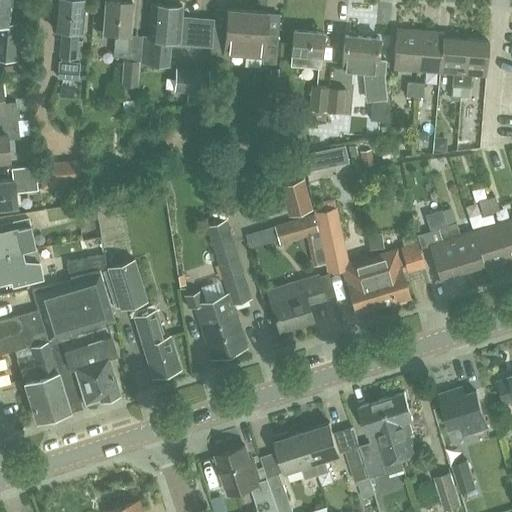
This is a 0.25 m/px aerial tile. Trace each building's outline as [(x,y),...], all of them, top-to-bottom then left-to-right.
[(0,0),(0,58),(18,60),(21,22),(10,20),(11,0),(0,0)] [(82,30),(85,0),(55,0),(53,27),(61,28),(59,56),(61,56),(61,60),(59,59),(58,76),(79,78),(80,61),(69,60),(69,57),(81,58),(83,44),(78,44),(79,30),(82,30)] [(130,33),(133,0),(126,0),(105,0),(103,30),(106,31),(105,35),(115,36),(113,55),(127,57),(129,34),(129,33),(130,33)] [(152,2),(149,35),(143,34),(141,63),(170,65),(172,39),(194,41),(196,18),(182,17),(183,5),(152,2)] [(244,55),(248,10),(228,8),(226,26),(214,25),(212,53),(244,55)] [(276,63),(278,33),(266,32),(267,12),(248,10),(244,55),(262,57),(262,62),(276,63)] [(393,68),(417,70),(420,30),(397,28),(393,68)] [(320,67),(322,55),(321,55),(323,33),(294,30),(292,52),(290,65),(320,67)] [(444,32),(420,30),(417,70),(440,72),(443,37),(444,32)] [(364,101),(387,98),(384,75),(386,58),(378,58),(380,38),(345,34),(343,57),(342,70),(361,72),(364,101)] [(461,96),(465,38),(443,37),(440,72),(453,73),(451,96),(461,96)] [(489,40),(465,38),(461,96),(470,97),(471,74),(486,75),(489,40)] [(138,86),(140,61),(123,59),(121,85),(125,85),(123,97),(137,97),(137,86),(138,86)] [(24,67),(25,71),(26,82),(44,80),(42,66),(24,67)] [(186,104),(199,102),(207,101),(210,70),(175,67),(173,91),(186,92),(186,104)] [(278,81),(278,68),(270,67),(269,80),(278,81)] [(0,120),(18,119),(30,118),(28,101),(16,103),(16,101),(3,103),(1,82),(0,81),(0,120)] [(415,96),(416,82),(407,81),(406,95),(415,96)] [(416,82),(415,96),(423,96),(424,82),(416,82)] [(326,120),(329,87),(311,85),(309,109),(310,109),(309,118),(326,120)] [(344,112),(346,88),(329,87),(326,120),(342,121),(343,112),(344,112)] [(20,137),(18,119),(0,120),(0,160),(9,160),(7,138),(20,137)] [(161,147),(174,144),(171,130),(157,133),(161,147)] [(447,148),(448,136),(436,135),(435,147),(447,148)] [(350,156),(357,154),(355,143),(348,145),(350,156)] [(344,144),(307,152),(310,170),(348,162),(344,144)] [(370,149),(359,151),(361,165),(372,162),(370,149)] [(41,189),(81,185),(79,159),(39,162),(41,189)] [(0,206),(16,205),(15,192),(38,189),(35,165),(12,168),(13,179),(0,180),(0,206)] [(312,209),(306,183),(302,168),(287,172),(289,181),(277,184),(283,206),(285,205),(288,216),(312,209)] [(274,192),(259,186),(254,199),(269,205),(274,192)] [(483,214),(499,209),(495,195),(478,200),(483,214)] [(86,220),(97,218),(94,201),(83,203),(86,220)] [(319,232),(326,263),(328,273),(350,268),(337,206),(314,211),(319,232)] [(442,209),(447,224),(456,221),(452,206),(442,209)] [(461,270),(447,224),(442,209),(442,208),(425,213),(430,231),(439,228),(442,240),(429,245),(439,277),(461,270)] [(319,232),(313,213),(270,226),(245,233),(249,248),(278,239),(280,244),(310,235),(311,240),(316,265),(326,263),(319,232)] [(0,254),(38,247),(30,216),(5,222),(6,228),(0,229),(0,254)] [(200,291),(185,296),(189,306),(195,305),(212,357),(245,346),(232,304),(252,297),(227,217),(205,225),(227,294),(203,301),(200,291)] [(511,218),(495,223),(507,261),(511,259),(511,218)] [(484,263),(473,230),(461,234),(456,221),(447,224),(461,270),(484,263)] [(113,250),(107,223),(75,230),(77,241),(92,238),(96,254),(113,250)] [(485,268),(507,261),(495,223),(473,230),(484,263),(485,268)] [(369,248),(384,246),(382,232),(367,234),(369,248)] [(408,271),(425,266),(417,241),(401,246),(408,271)] [(22,281),(43,276),(39,261),(41,261),(38,247),(0,254),(0,280),(8,279),(10,286),(23,283),(22,281)] [(383,304),(409,296),(395,249),(368,257),(370,264),(371,263),(383,304)] [(100,268),(107,267),(106,266),(107,266),(104,253),(66,261),(68,267),(69,276),(70,276),(71,277),(100,271),(100,268)] [(106,266),(107,267),(108,270),(119,305),(120,309),(148,300),(134,257),(107,266),(106,266)] [(356,312),(383,304),(371,263),(370,264),(344,272),(356,312)] [(114,307),(119,305),(108,270),(103,271),(114,307)] [(66,340),(87,404),(88,404),(87,402),(89,402),(103,398),(103,400),(118,396),(117,393),(121,391),(110,355),(117,353),(112,333),(111,333),(108,324),(115,322),(100,271),(71,277),(39,287),(45,306),(41,307),(51,338),(53,345),(56,343),(66,340)] [(280,329),(313,319),(308,303),(324,298),(317,275),(268,290),(280,329)] [(0,353),(14,349),(51,338),(41,307),(38,309),(0,319),(0,353)] [(171,333),(165,335),(156,307),(133,315),(152,377),(182,368),(171,333)] [(83,405),(87,404),(66,340),(56,343),(53,345),(51,338),(14,349),(36,419),(70,409),(71,411),(83,407),(83,405)] [(6,367),(0,368),(0,383),(10,381),(6,367)] [(511,376),(499,381),(506,403),(511,400),(511,376)] [(457,388),(440,393),(451,429),(461,425),(464,436),(489,428),(477,390),(460,395),(457,388)] [(406,391),(383,399),(402,458),(420,452),(410,420),(415,418),(406,391)] [(371,441),(360,444),(370,477),(386,472),(386,475),(405,469),(402,458),(383,399),(361,406),(370,433),(369,433),(371,441)] [(331,422),(305,430),(320,473),(330,470),(326,458),(340,454),(331,422)] [(290,430),(275,434),(277,438),(286,470),(301,465),(305,478),(320,473),(305,430),(291,434),(290,430)] [(246,445),(217,454),(230,492),(251,485),(259,509),(251,511),(278,511),(268,478),(260,481),(256,468),(253,469),(246,445)] [(359,447),(346,451),(356,481),(358,480),(361,491),(373,487),(370,476),(368,476),(359,447)] [(468,458),(452,463),(461,492),(477,487),(468,458)] [(452,471),(434,476),(445,510),(462,504),(452,471)] [(280,472),(268,476),(280,511),(294,511),(294,510),(280,472)] [(104,511),(142,511),(139,499),(104,511)]
